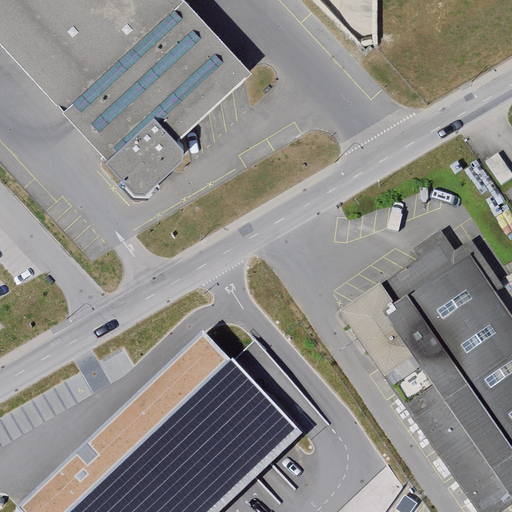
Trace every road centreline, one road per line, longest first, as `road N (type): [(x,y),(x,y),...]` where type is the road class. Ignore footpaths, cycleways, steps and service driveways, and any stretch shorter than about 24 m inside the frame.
road 1 (unclassified): [(0,384),(511,85)]
road 2 (unknown): [(134,211),(342,105)]
